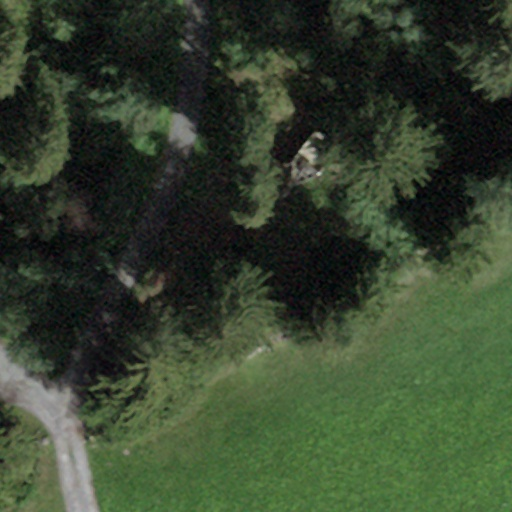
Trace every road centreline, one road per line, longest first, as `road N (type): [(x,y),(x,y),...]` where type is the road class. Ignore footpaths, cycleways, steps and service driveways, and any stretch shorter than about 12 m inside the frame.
road 1 (track): [(70,371),(193,336),(511,127)]
road 2 (track): [(66,348),(114,296),(139,244),(141,199),(170,114),(186,0)]
road 3 (track): [(86,511),(63,323)]
